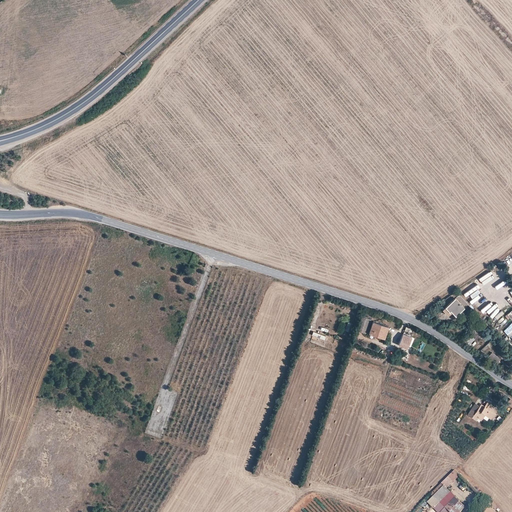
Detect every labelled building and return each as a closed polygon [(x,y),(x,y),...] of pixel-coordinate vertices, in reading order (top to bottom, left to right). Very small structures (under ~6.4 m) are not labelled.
[(462,290),(476,283),(474,279),(460,287),(462,290)] [(476,302),(484,294),(481,291),(473,299),(476,302)] [(483,305),(492,296),(489,293),(480,302),(483,305)] [(451,310),(456,315),(464,307),(467,304),(459,295),(456,298),(455,298),(445,307),(449,312),(451,310)] [(487,308),(496,301),(493,298),(485,305),(487,308)] [(495,303),(486,311),(489,314),(497,305),(495,303)] [(491,317),(504,306),(502,303),(489,314),(491,317)] [(496,319),(503,312),(501,309),(494,317),(496,319)] [(361,316),(357,330),(365,333),(370,319),(361,316)] [(472,325),(485,339),(489,335),(476,321),(472,325)] [(373,322),(369,333),(384,338),(388,327),(373,322)] [(511,324),(510,322),(503,328),(511,339),(511,324)] [(406,327),(399,344),(407,348),(411,337),(407,335),(410,328),(406,327)] [(396,350),(394,355),(401,358),(403,352),(396,350)] [(496,361),(500,358),(492,351),(488,355),(496,361)] [(479,406),(475,403),(467,414),(472,417),(474,414),(481,419),(485,414),(491,418),(497,410),(486,403),(484,406),(481,404),(479,406)] [(456,470),(442,484),(444,486),(447,490),(461,476),(456,470)] [(444,486),(428,502),(434,508),(450,492),(447,490),(444,486)] [(457,499),(453,503),(456,506),(450,511),(460,511),(465,507),(457,499)] [(450,511),(456,506),(453,503),(447,509),(450,511)]
